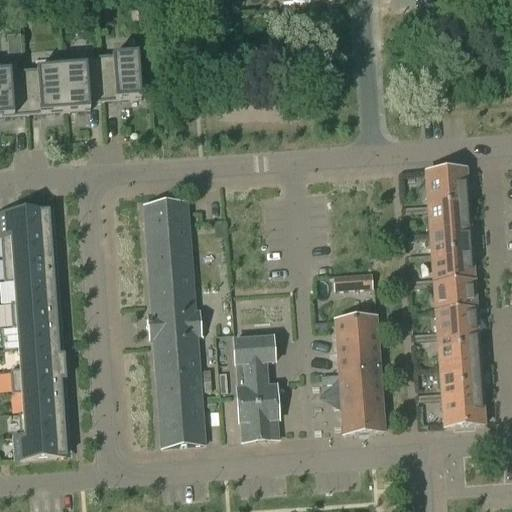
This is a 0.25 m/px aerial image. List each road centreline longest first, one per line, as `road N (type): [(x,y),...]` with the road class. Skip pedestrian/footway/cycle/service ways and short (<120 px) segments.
road 1 (residential): [(108,478),(415,453)]
road 2 (residential): [(95,178),(87,193),(108,478)]
road 3 (residential): [(370,155),(95,178)]
road 4 (residential): [(370,155),(359,0)]
road 5 (residential): [(511,145),(370,155)]
